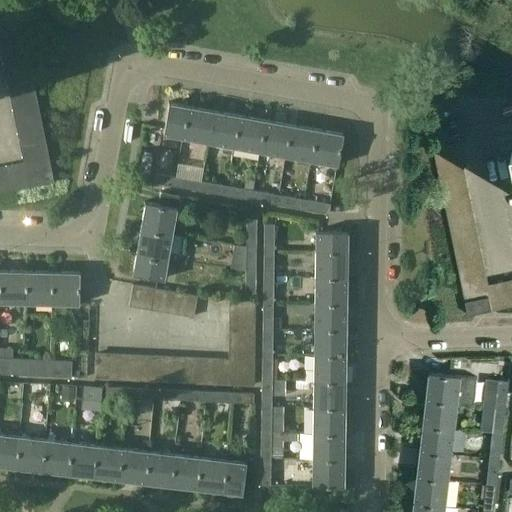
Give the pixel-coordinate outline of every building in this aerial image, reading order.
[(0,19),(0,32),(21,28),(18,16),(0,19)] [(0,44),(23,40),(21,28),(0,32),(0,44)] [(0,44),(0,53),(1,57),(26,52),(23,40),(0,44)] [(3,69),(28,64),(26,52),(1,57),(3,69)] [(3,69),(6,81),(30,76),(28,64),(3,69)] [(8,93),(33,88),(30,76),(6,81),(8,93)] [(8,93),(10,105),(35,100),(33,88),(8,93)] [(10,105),(13,117),(38,112),(35,100),(10,105)] [(188,138),(193,108),(169,104),(169,103),(168,103),(162,135),(163,135),(164,134),(188,138)] [(188,138),(213,143),(218,113),(193,108),(188,138)] [(15,129),(40,124),(38,112),(13,117),(15,129)] [(243,117),(218,113),(213,143),(238,147),(243,117)] [(267,121),(243,117),(238,147),(262,151),(267,121)] [(292,126),(267,121),(262,151),(287,155),(292,126)] [(15,129),(17,141),(43,136),(40,124),(15,129)] [(317,130),(292,126),(287,155),(311,160),(317,130)] [(341,134),(317,130),(311,160),(336,164),(336,165),(337,165),(342,133),(341,133),(341,134)] [(20,153),(45,148),(43,136),(17,141),(20,153)] [(433,149),(435,161),(460,156),(458,144),(433,149)] [(20,153),(22,163),(52,184),(45,148),(20,153)] [(463,168),(460,156),(435,161),(438,173),(463,168)] [(16,191),(52,184),(22,163),(11,165),(16,191)] [(11,165),(0,167),(0,173),(4,193),(16,191),(11,165)] [(440,185),(466,180),(463,168),(438,173),(440,185)] [(156,173),(154,183),(170,186),(171,176),(156,173)] [(178,187),(199,191),(201,182),(179,178),(178,187)] [(440,185),(443,197),(468,192),(466,180),(440,185)] [(222,186),(201,182),(199,191),(221,195),(222,186)] [(250,200),(252,191),(230,187),(229,196),(250,200)] [(252,191),(250,200),(272,204),(273,195),(252,191)] [(471,204),(468,192),(443,197),(445,209),(471,204)] [(282,196),(280,206),(297,209),(299,199),(282,196)] [(308,201),(306,210),(328,214),(330,205),(308,201)] [(140,226),(170,232),(174,209),(175,209),(176,208),(143,202),(143,203),(144,203),(140,226)] [(473,216),(471,204),(445,209),(448,221),(473,216)] [(476,228),(473,216),(448,221),(450,233),(476,228)] [(245,219),(245,241),(255,242),(256,219),(245,219)] [(264,225),(264,247),(273,247),(274,225),(264,225)] [(140,226),(136,249),(166,255),(170,232),(140,226)] [(478,239),(476,228),(450,233),(453,245),(478,239)] [(315,233),(315,261),(346,261),(346,234),(347,233),(347,232),(314,232),(314,233),(315,233)] [(478,239),(453,245),(455,257),(481,251),(478,239)] [(161,278),(166,255),(136,249),(131,273),(130,273),(130,274),(162,280),(163,278),(161,278)] [(245,272),(255,272),(255,250),(245,250),(245,272)] [(483,263),(481,251),(455,257),(458,269),(483,263)] [(263,277),(273,277),(273,256),(263,255),(263,277)] [(345,286),(346,261),(315,261),(315,286),(345,286)] [(483,263),(458,269),(460,281),(486,275),(483,263)] [(26,272),(1,272),(0,297),(0,301),(25,302),(26,272)] [(26,272),(25,302),(51,303),(51,273),(26,272)] [(77,273),(51,273),(51,303),(76,304),(76,305),(77,305),(78,272),(77,272),(77,273)] [(255,272),(245,272),(244,293),(254,293),(255,272)] [(488,285),(486,275),(460,281),(465,302),(489,297),(488,285)] [(273,277),(263,277),(263,298),(273,299),(273,277)] [(511,284),(511,281),(499,283),(504,309),(511,306),(511,284)] [(499,283),(488,285),(489,297),(492,311),(504,309),(499,283)] [(127,305),(138,307),(142,286),(131,284),(127,305)] [(142,286),(138,307),(149,309),(152,288),(142,286)] [(345,311),(345,286),(315,286),(314,311),(345,311)] [(149,309),(159,311),(163,290),(152,288),(149,309)] [(163,290),(159,311),(170,313),(174,291),(163,290)] [(170,313),(181,315),(184,293),(174,291),(170,313)] [(184,293),(181,315),(192,317),(195,295),(184,293)] [(492,311),(489,297),(465,302),(468,316),(492,311)] [(231,301),(230,313),(254,314),(254,301),(231,301)] [(263,307),(262,329),(272,329),(272,307),(263,307)] [(345,336),(345,311),(314,311),(314,335),(345,336)] [(254,314),(230,313),(230,325),(254,326),(254,314)] [(254,326),(230,325),(230,338),(254,338),(254,326)] [(272,351),(272,329),(262,329),(262,351),(272,351)] [(345,336),(314,335),(314,360),(344,361),(345,336)] [(254,350),(254,338),(230,338),(230,350),(254,350)] [(230,350),(229,361),(253,385),(254,350),(230,350)] [(107,355),(94,354),(93,378),(106,379),(107,355)] [(118,379),(119,355),(107,355),(106,379),(118,379)] [(131,356),(119,355),(118,379),(130,380),(131,356)] [(144,357),(131,356),(130,380),(142,380),(144,357)] [(0,357),(0,373),(8,374),(8,366),(6,366),(6,358),(0,357)] [(156,357),(144,357),(142,380),(155,381),(156,357)] [(168,358),(156,357),(155,381),(167,381),(168,358)] [(18,359),(6,358),(6,366),(8,366),(8,374),(18,375),(18,359)] [(180,358),(168,358),(167,381),(179,382),(180,358)] [(180,358),(179,382),(192,383),(193,359),(180,358)] [(26,375),(36,376),(36,368),(39,368),(39,360),(27,359),(26,375)] [(192,383),(204,383),(205,359),(193,359),(192,383)] [(217,360),(205,359),(204,383),(216,384),(217,360)] [(261,359),(261,381),(271,381),(271,359),(261,359)] [(49,360),(39,360),(39,368),(36,368),(36,376),(48,376),(49,360)] [(58,361),(49,360),(48,376),(60,377),(60,369),(58,369),(58,361)] [(229,361),(217,360),(216,384),(253,385),(229,361)] [(344,386),(344,361),(314,360),(313,385),(344,386)] [(60,369),(60,377),(70,377),(70,361),(58,361),(58,369),(60,369)] [(429,375),(427,399),(457,403),(460,378),(461,378),(462,377),(428,373),(428,374),(429,375)] [(271,403),(271,381),(261,381),(261,403),(271,403)] [(499,381),(496,403),(506,404),(508,382),(499,381)] [(313,385),(313,410),(344,411),(344,386),(313,385)] [(127,397),(128,387),(106,386),(105,396),(127,397)] [(83,406),(99,408),(100,388),(84,387),(83,406)] [(128,387),(127,397),(149,398),(149,389),(128,387)] [(158,399),(179,400),(180,390),(158,389),(158,399)] [(180,390),(179,400),(201,401),(201,391),(180,390)] [(231,402),(232,392),(210,391),(209,401),(231,402)] [(232,392),(231,402),(253,403),(253,394),(232,392)] [(454,428),(457,403),(427,399),(424,424),(454,428)] [(343,436),(344,411),(313,410),(312,435),(343,436)] [(261,433),(270,433),(271,412),(261,411),(261,433)] [(493,433),(502,434),(504,412),(495,411),(493,433)] [(451,452),(454,428),(424,424),(421,449),(451,452)] [(17,436),(0,433),(0,465),(13,467),(17,436)] [(270,433),(261,433),(260,455),(270,455),(270,433)] [(502,434),(493,433),(490,454),(499,455),(502,434)] [(343,461),(343,436),(312,435),(312,460),(343,461)] [(17,436),(13,467),(38,470),(42,439),(17,436)] [(67,441),(42,439),(38,470),(64,473),(67,441)] [(67,441),(64,473),(89,476),(92,444),(67,441)] [(117,447),(92,444),(89,476),(114,479),(117,447)] [(142,450),(117,447),(114,479),(139,481),(142,450)] [(449,477),(451,452),(421,449),(418,474),(449,477)] [(164,484),(168,453),(142,450),(139,481),(164,484)] [(193,456),(168,453),(164,484),(189,487),(193,456)] [(215,490),(218,459),(193,456),(189,487),(215,490)] [(244,462),(218,459),(215,490),(240,493),(240,494),(241,494),(245,461),(244,461),(244,462)] [(342,486),(343,461),(312,460),(312,485),(311,485),(311,486),(344,487),(344,486),(342,486)] [(260,485),(261,485),(270,486),(270,464),(260,463),(260,485)] [(486,485),(496,486),(498,464),(489,463),(486,485)] [(446,502),(449,477),(418,474),(415,499),(446,502)] [(496,486),(486,485),(484,506),(493,507),(496,486)] [(444,511),(446,502),(415,499),(413,511),(444,511)]
